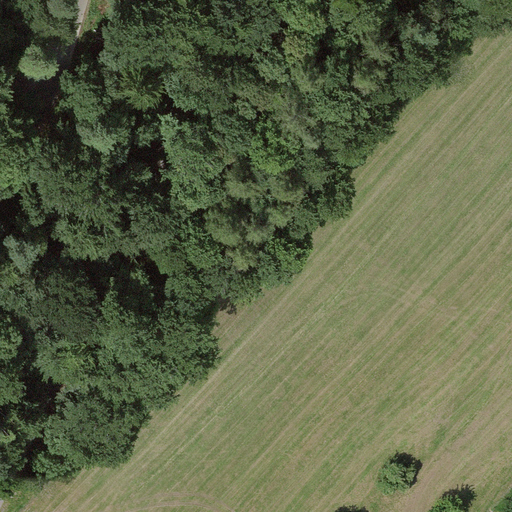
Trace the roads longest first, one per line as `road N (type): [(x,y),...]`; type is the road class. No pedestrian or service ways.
road 1 (track): [(20,511),(169,385),(500,0)]
road 2 (residential): [(0,486),(155,167),(266,0)]
road 3 (residential): [(78,0),(39,123),(0,168)]
